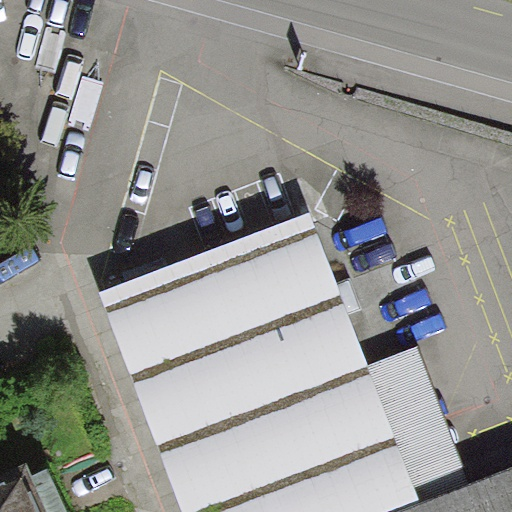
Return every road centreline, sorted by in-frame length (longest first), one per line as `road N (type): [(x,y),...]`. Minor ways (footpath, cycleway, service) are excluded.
road 1 (unknown): [(180,0),(111,203),(102,272)]
road 2 (unknown): [(102,272),(189,511)]
road 3 (tertiary): [(320,0),(511,56)]
